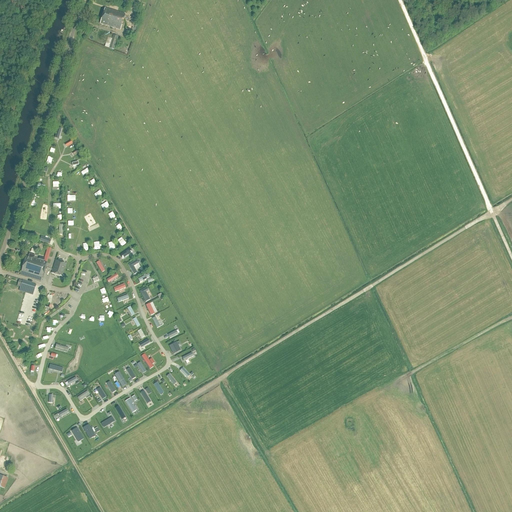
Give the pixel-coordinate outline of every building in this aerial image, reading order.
[(102,16),(123,23),(125,15),(105,8),(102,16)] [(120,31),(123,23),(102,16),(100,24),(120,31)] [(115,47),(118,38),(113,36),(110,45),(115,47)] [(118,224),(114,228),(118,233),(123,230),(118,224)] [(121,237),(116,243),(120,246),(125,241),(121,237)] [(129,249),(119,256),(122,260),(132,253),(129,249)] [(26,256),(20,275),(41,282),(47,263),(44,262),(34,259),(35,256),(30,254),(29,257),(26,256)] [(136,260),(128,266),(133,275),(137,274),(133,267),(139,264),(136,260)] [(63,275),(66,264),(56,261),(55,261),(51,274),(62,277),(63,275)] [(99,262),(96,264),(101,274),(105,272),(99,262)] [(116,275),(106,281),(109,284),(118,278),(116,275)] [(148,275),(138,280),(139,283),(150,278),(148,275)] [(34,292),(36,285),(19,280),(17,287),(34,292)] [(124,285),(113,289),(115,293),(126,289),(124,285)] [(146,289),(140,293),(145,303),(150,301),(146,293),(148,292),(146,289)] [(150,304),(146,306),(150,316),(154,315),(150,304)] [(155,318),(152,319),(157,329),(160,328),(160,327),(163,326),(161,322),(158,323),(155,318)] [(147,340),(139,345),(141,349),(150,344),(147,340)] [(176,343),(169,347),(173,355),(181,351),(176,343)] [(192,354),(182,359),(184,362),(194,357),(192,354)] [(145,355),(141,358),(150,370),(153,368),(145,355)] [(140,363),(137,365),(143,374),(146,372),(140,363)] [(50,365),(48,371),(62,374),(63,368),(50,365)] [(130,369),(126,371),(132,381),(136,378),(130,369)] [(183,369),(180,372),(187,379),(190,376),(183,369)] [(119,373),(114,376),(122,388),(127,385),(119,373)] [(169,375),(167,377),(174,386),(176,384),(169,375)] [(76,378),(67,383),(69,386),(77,382),(76,378)] [(110,383),(106,385),(112,394),(116,392),(110,383)] [(157,383),(153,386),(160,396),(164,394),(157,383)] [(100,389),(96,391),(102,400),(106,398),(100,389)] [(87,392),(77,399),(80,403),(90,396),(87,392)] [(144,392),(140,394),(147,405),(151,403),(144,392)] [(130,399),(125,403),(132,414),(136,412),(132,405),(133,405),(130,399)] [(118,407),(115,409),(122,421),(125,419),(118,407)] [(66,410),(58,415),(60,418),(68,414),(66,410)] [(112,418),(101,425),(103,429),(114,423),(112,418)] [(88,426),(82,429),(89,441),(95,437),(88,426)] [(77,429),(71,432),(78,444),(83,440),(77,429)]
